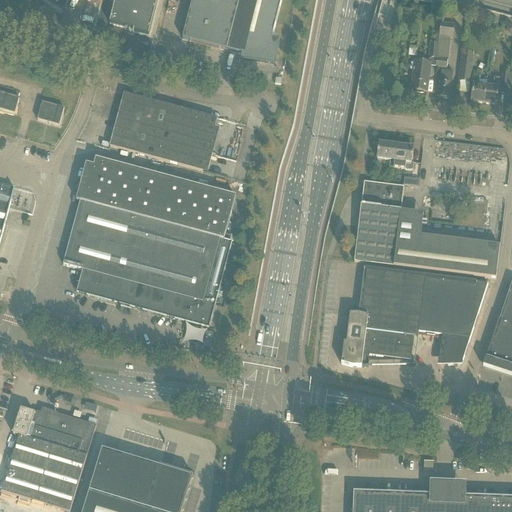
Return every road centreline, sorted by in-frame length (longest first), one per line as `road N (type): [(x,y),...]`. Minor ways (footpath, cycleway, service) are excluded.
road 1 (secondary): [(331,0),(257,387)]
road 2 (secondary): [(291,393),(349,24)]
road 3 (unclassified): [(4,346),(57,155),(98,62)]
road 4 (unclassified): [(511,136),(361,117),(376,37),(394,3)]
road 5 (tertiary): [(32,355),(113,384),(255,403)]
road 6 (tertiary): [(257,387),(32,355)]
road 7 (unclassified): [(453,432),(504,270),(511,215)]
road 8 (unclassified): [(262,106),(177,93),(98,62)]
road 9 (unknown): [(19,292),(179,340)]
road 10 (unclassified): [(425,421),(291,393)]
road 11 (unclassified): [(289,407),(425,421)]
